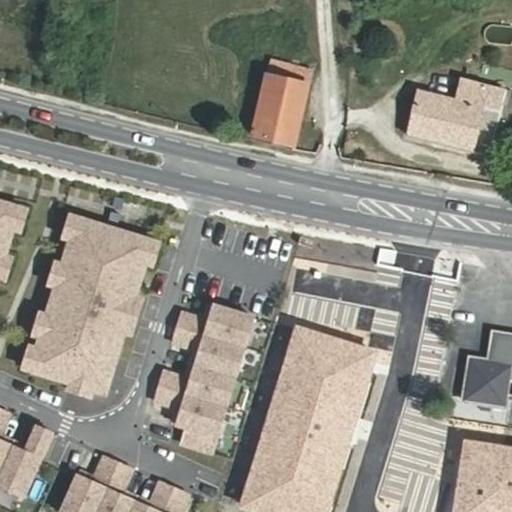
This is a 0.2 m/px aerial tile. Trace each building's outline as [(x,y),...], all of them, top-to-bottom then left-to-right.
[(478,13),(469,11),(467,19),(476,21),(478,13)] [(271,59),(267,75),(310,86),(313,69),(271,59)] [(310,86),(267,75),(253,136),(295,146),(310,86)] [(490,154),(502,111),(487,107),(492,88),(462,80),(457,99),(419,88),(407,133),(490,154)] [(487,107),(502,111),(507,91),(492,88),(487,107)] [(0,272),(20,209),(0,202),(0,272)] [(125,331),(117,329),(120,320),(128,322),(152,242),(78,219),(31,371),(105,394),(125,331)] [(255,319),(215,306),(210,322),(205,337),(200,352),(191,380),(187,395),(182,410),(177,426),(187,429),(182,444),(213,453),(255,319)] [(210,322),(183,313),(178,328),(205,337),(210,322)] [(331,511),(378,353),(295,327),(241,511),(331,511)] [(178,328),(174,343),(200,352),(205,337),(178,328)] [(511,334),(496,332),(492,360),(473,358),(467,400),(509,406),(511,384),(511,334)] [(187,395),(191,380),(165,372),(160,387),(187,395)] [(160,387),(156,402),(182,410),(187,395),(160,387)] [(0,436),(10,415),(0,410),(0,436)] [(53,434),(37,427),(26,453),(41,460),(53,434)] [(511,511),(511,447),(462,440),(456,511),(511,511)] [(0,487),(24,498),(41,460),(26,453),(0,441),(0,487)] [(119,464),(104,458),(93,483),(107,489),(119,464)] [(133,470),(119,464),(107,489),(122,496),(133,470)] [(78,476),(62,511),(157,511),(149,508),(122,496),(107,489),(93,483),(78,476)] [(164,511),(175,489),(160,483),(149,508),(157,511),(164,511)] [(181,511),(189,496),(175,489),(164,511),(181,511)]
